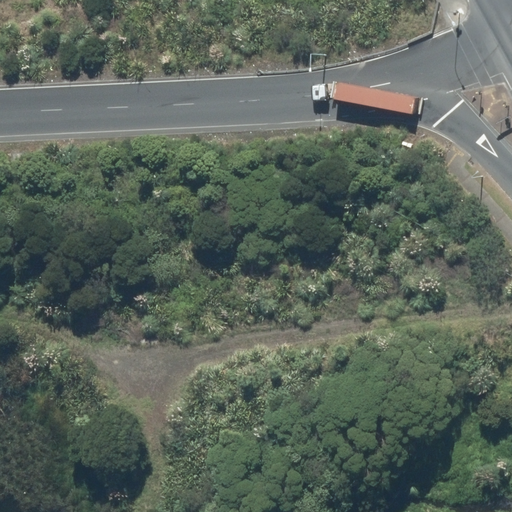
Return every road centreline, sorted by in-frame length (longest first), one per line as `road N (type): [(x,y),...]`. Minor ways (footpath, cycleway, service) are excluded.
road 1 (track): [(511,313),(169,360),(161,511)]
road 2 (motorway): [(372,89),(0,115)]
road 3 (motorway): [(511,178),(445,116),(372,89)]
road 4 (motorway): [(511,44),(372,89)]
road 5 (track): [(0,317),(115,354)]
